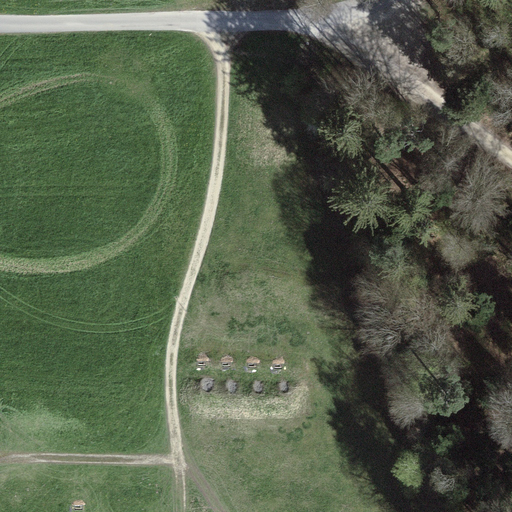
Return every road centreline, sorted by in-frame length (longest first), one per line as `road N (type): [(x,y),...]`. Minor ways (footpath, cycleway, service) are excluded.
road 1 (unclassified): [(0,20),(364,16),(389,0)]
road 2 (track): [(364,16),(511,151)]
